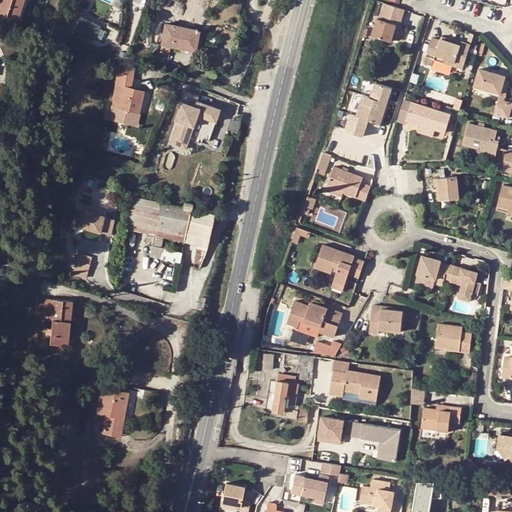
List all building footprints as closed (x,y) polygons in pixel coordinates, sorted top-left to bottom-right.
[(0,0),(0,13),(17,19),(23,0),(0,0)] [(192,0),(184,0),(182,15),(181,19),(182,19),(189,21),(192,0)] [(371,34),(390,41),(393,30),(395,24),(399,25),(404,9),(384,3),(379,19),(377,18),(371,34)] [(84,15),(78,28),(105,39),(111,26),(84,15)] [(180,27),(165,24),(161,45),(194,51),(198,30),(180,27)] [(440,37),(431,34),(425,52),(434,55),(435,51),(443,54),(441,59),(461,66),(470,41),(461,38),(459,41),(440,35),(440,37)] [(136,119),(141,90),(130,88),(133,69),(119,66),(108,122),(134,127),(136,119)] [(506,76),(480,69),(475,86),(501,94),(506,76)] [(390,87),(374,82),(369,96),(362,94),(355,114),(380,122),(390,87)] [(405,123),(406,120),(421,125),(435,130),(441,112),(405,100),(398,121),(405,123)] [(508,118),(511,104),(498,101),(494,114),(508,118)] [(212,132),(219,110),(196,102),(194,107),(181,103),(175,121),(177,122),(170,144),(181,148),(183,139),(188,141),(193,126),(212,132)] [(497,140),(493,139),(494,136),(496,130),(467,122),(460,143),(477,148),(478,146),(495,150),(497,140)] [(432,137),(435,130),(421,125),(418,132),(432,137)] [(495,150),(478,146),(477,148),(477,149),(494,154),(495,150)] [(511,151),(505,149),(500,168),(511,170),(511,151)] [(326,153),(322,151),(317,164),(322,166),(326,153)] [(323,186),(339,192),(362,201),(367,185),(357,181),(358,177),(330,167),(323,186)] [(455,176),(431,177),(432,186),(434,186),(436,186),(438,200),(457,198),(455,176)] [(338,197),(339,192),(323,186),(322,191),(338,197)] [(511,189),(500,187),(494,207),(507,210),(511,211),(511,189)] [(153,243),(150,256),(158,258),(162,237),(184,242),(186,232),(199,235),(196,244),(206,247),(214,214),(190,209),(191,204),(184,202),(183,207),(169,204),(162,203),(131,197),(124,230),(147,234),(145,242),(153,243)] [(101,223),(76,216),(72,215),(69,226),(74,227),(72,232),(96,239),(101,223)] [(111,226),(101,223),(96,239),(107,241),(111,226)] [(300,235),(307,237),(310,231),(295,226),(290,241),(297,243),(300,235)] [(199,235),(186,232),(184,242),(196,244),(199,235)] [(331,279),(343,283),(346,273),(357,276),(362,261),(351,257),(352,254),(319,243),(313,264),(328,270),(330,264),(335,267),(331,279)] [(433,278),(432,281),(441,284),(442,279),(446,265),(438,262),(439,260),(421,255),(415,273),(433,278)] [(88,264),(75,260),(73,268),(86,271),(88,264)] [(446,265),(442,279),(447,281),(452,265),(446,263),(446,265)] [(476,272),(452,265),(447,281),(459,284),(455,298),(468,301),(476,272)] [(86,271),(73,268),(69,281),(83,285),(86,271)] [(433,278),(415,273),(413,281),(431,285),(432,281),(433,278)] [(511,290),(508,306),(511,306),(511,278),(503,277),(501,289),(511,290)] [(341,289),(343,283),(331,279),(329,284),(341,289)] [(72,302),(36,298),(34,318),(52,320),(49,344),(68,345),(68,337),(63,336),(65,317),(71,318),(72,302)] [(285,321),(296,326),(298,319),(318,326),(317,330),(332,335),(340,313),(308,303),(307,305),(292,300),(285,321)] [(382,330),(403,333),(405,312),(393,311),(384,310),(385,307),(374,306),(372,322),(383,323),(382,330)] [(381,334),(382,330),(383,323),(372,322),(371,333),(381,334)] [(467,355),(469,335),(459,334),(460,328),(435,325),(432,347),(443,349),(443,351),(467,355)] [(327,347),(312,343),(309,352),(331,354),(337,344),(329,341),(327,347)] [(511,350),(510,351),(509,358),(501,357),(498,377),(507,378),(507,374),(511,374),(511,350)] [(262,354),(261,368),(271,369),(272,355),(262,354)] [(295,367),(297,358),(283,357),(282,366),(295,367)] [(348,362),(334,361),(333,371),(347,373),(347,370),(348,362)] [(311,380),(311,372),(306,372),(306,366),(300,366),(299,379),(311,380)] [(347,370),(347,373),(333,371),(329,392),(343,395),(343,390),(359,393),(358,397),(376,401),(380,376),(347,370)] [(296,411),(297,411),(298,407),(298,405),(294,404),(297,383),(293,383),(294,377),(276,374),(275,382),(271,407),(265,406),(264,410),(282,412),(282,408),(287,409),(286,417),(295,418),(296,411)] [(96,414),(106,416),(102,434),(115,436),(120,411),(124,412),(128,393),(101,388),(96,414)] [(414,403),(426,403),(426,389),(415,389),(414,403)] [(303,424),(306,409),(298,407),(297,411),(296,422),(303,424)] [(447,421),(458,422),(459,408),(449,407),(448,412),(433,410),(421,408),(419,428),(446,432),(447,421)] [(124,412),(120,411),(115,436),(119,437),(124,412)] [(320,442),(340,445),(344,421),(323,418),(320,442)] [(400,429),(348,421),(346,436),(379,441),(384,442),(382,459),(395,462),(400,429)] [(511,435),(501,433),(499,444),(506,456),(509,455),(511,459),(511,435)] [(464,459),(462,472),(476,472),(476,468),(470,460),(464,459)] [(317,480),(303,477),(300,493),(314,496),(313,501),(323,503),(328,477),(318,475),(317,480)] [(389,511),(392,498),(393,493),(388,491),(390,483),(371,480),(369,488),(362,486),(359,502),(375,505),(374,511),(389,511)] [(485,485),(480,485),(480,493),(486,493),(486,494),(496,494),(496,495),(509,495),(509,483),(499,483),(499,482),(486,481),(486,484),(485,484),(485,485)] [(224,483),(220,503),(239,506),(238,511),(246,511),(249,500),(241,499),(243,487),(224,483)] [(416,485),(411,511),(427,511),(430,497),(439,498),(440,483),(416,485)] [(267,503),(264,511),(283,511),(285,506),(267,503)]
